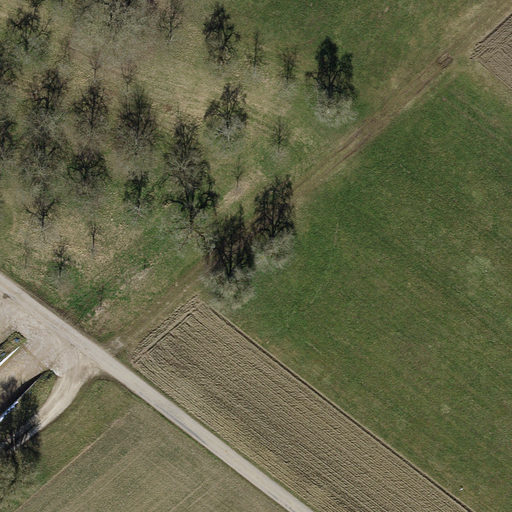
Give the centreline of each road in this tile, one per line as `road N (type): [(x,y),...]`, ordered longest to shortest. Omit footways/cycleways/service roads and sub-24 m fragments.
road 1 (track): [(0,465),(116,366),(502,0)]
road 2 (unclassified): [(309,511),(0,283)]
